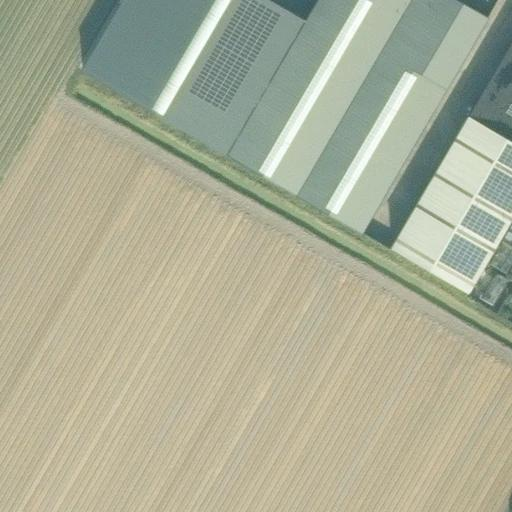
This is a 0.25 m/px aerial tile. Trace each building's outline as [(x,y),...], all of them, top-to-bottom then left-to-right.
[(302,20),(268,0),(122,0),(82,69),(224,153),(302,20)] [(461,0),(319,0),(307,23),(302,20),(224,153),(361,235),(446,89),(445,88),(488,16),(461,0)] [(511,43),(469,118),(392,245),(400,251),(469,291),(511,219),(511,43)] [(511,225),(490,264),(511,276),(511,274),(511,225)] [(494,306),(508,279),(497,273),(483,300),(494,306)]
